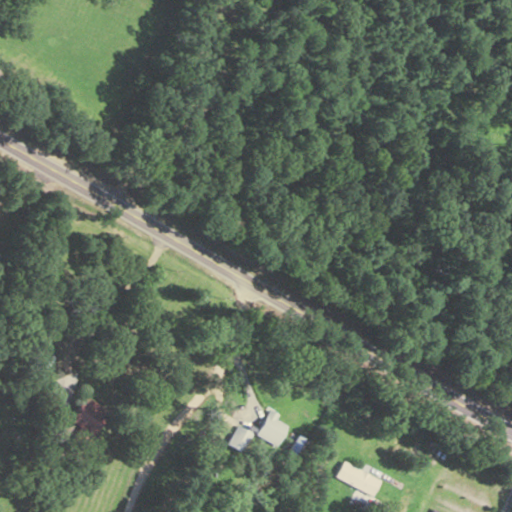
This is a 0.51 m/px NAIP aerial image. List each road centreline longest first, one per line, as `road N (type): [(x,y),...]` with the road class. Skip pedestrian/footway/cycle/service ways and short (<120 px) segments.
road 1 (residential): [(52,172),(59,62),(82,0),(470,362),(422,394)]
road 2 (primary): [(0,142),(511,448)]
